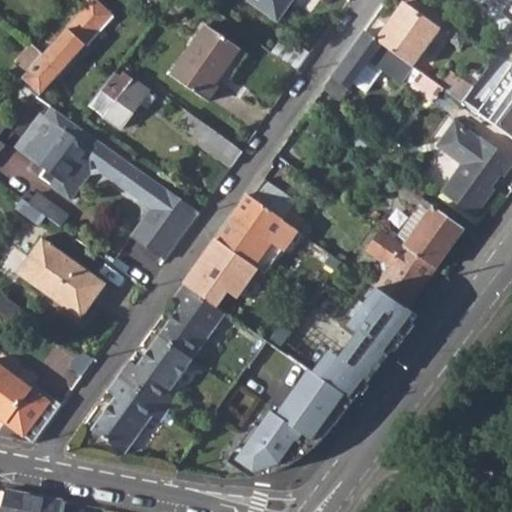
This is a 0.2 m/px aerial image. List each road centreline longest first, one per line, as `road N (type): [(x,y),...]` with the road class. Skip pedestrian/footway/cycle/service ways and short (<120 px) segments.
road 1 (residential): [(369,0),(34,465)]
road 2 (residential): [(315,511),(511,252)]
road 3 (residential): [(34,465),(269,511)]
